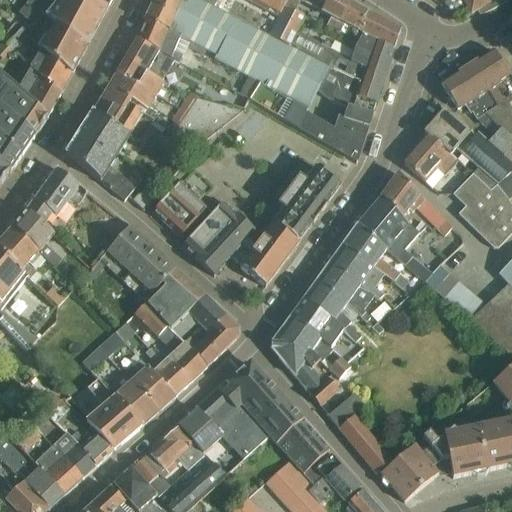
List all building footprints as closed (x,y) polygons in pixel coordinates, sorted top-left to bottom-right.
[(5,0),(4,2),(16,13),(26,1),(25,0),(5,0)] [(105,13),(87,0),(30,0),(27,4),(28,5),(37,12),(86,51),(105,13)] [(87,0),(105,13),(112,0),(87,0)] [(155,0),(145,23),(172,36),(188,0),(155,0)] [(188,0),(172,36),(180,40),(205,53),(206,53),(216,58),(214,62),(247,80),(255,84),(308,112),(309,112),(318,95),(327,103),(347,111),(347,110),(351,111),(360,86),(291,50),(290,49),(279,43),(270,39),(257,32),(236,21),(221,13),(210,7),(196,0),(188,0)] [(241,0),(267,13),(279,20),(284,10),(289,0),(241,0)] [(299,0),(289,0),(284,10),(294,15),(300,4),(298,3),(299,0)] [(338,24),(347,5),(338,0),(329,0),(322,16),(330,21),(338,24)] [(461,0),(471,16),(490,5),(487,0),(461,0)] [(37,12),(28,5),(19,16),(44,35),(36,49),(41,53),(72,78),(86,51),(37,12)] [(338,24),(330,21),(324,32),(338,39),(340,35),(344,28),(352,32),(355,34),(365,14),(347,5),(338,24)] [(277,23),(270,39),(279,43),(290,49),(291,50),(298,35),(305,20),(294,15),(284,10),(279,20),(277,23)] [(365,14),(355,34),(362,37),(354,51),(351,63),(298,35),(291,50),(360,86),(364,73),(374,42),(393,53),(397,41),(400,33),(368,16),(365,14)] [(137,42),(136,43),(159,55),(171,62),(173,63),(180,66),(183,59),(174,55),(180,40),(172,36),(145,23),(137,42)] [(0,26),(0,40),(1,42),(8,34),(0,26)] [(311,26),(306,36),(320,43),(325,33),(311,26)] [(344,28),(340,35),(348,39),(352,32),(344,28)] [(14,31),(1,47),(11,56),(24,40),(14,31)] [(374,42),(364,73),(385,80),(394,53),(393,53),(374,42)] [(136,43),(115,78),(136,89),(143,75),(147,77),(156,82),(161,85),(173,63),(171,62),(159,55),(136,43)] [(1,47),(0,47),(0,61),(3,64),(4,63),(11,56),(1,47)] [(72,78),(41,53),(29,72),(60,98),(61,99),(72,78)] [(493,53),(441,86),(452,104),(457,112),(465,107),(470,116),(472,115),(476,122),(485,116),(497,128),(500,131),(488,145),(511,166),(511,82),(511,81),(499,63),(493,53)] [(60,98),(29,72),(17,92),(30,100),(28,105),(47,122),(60,98)] [(364,73),(360,86),(351,111),(371,117),(371,116),(373,117),(376,106),(385,80),(364,73)] [(115,78),(100,103),(113,109),(116,103),(121,105),(123,101),(131,105),(129,109),(144,118),(147,113),(149,115),(152,117),(153,115),(156,117),(160,112),(152,108),(164,86),(161,85),(156,82),(147,77),(143,75),(136,89),(115,78)] [(308,112),(255,84),(245,101),(249,103),(296,133),(356,167),(368,131),(373,117),(371,116),(371,117),(351,111),(347,110),(347,111),(343,122),(338,120),(334,133),(306,116),(308,112)] [(0,111),(34,141),(35,139),(47,122),(0,85),(0,111)] [(188,98),(171,124),(178,128),(196,100),(188,98)] [(244,113),(226,109),(197,100),(185,117),(172,136),(196,151),(244,113)] [(92,116),(91,118),(114,132),(128,109),(129,109),(131,105),(123,101),(121,105),(116,103),(113,109),(100,103),(92,116)] [(91,118),(77,140),(95,150),(89,161),(95,165),(101,155),(116,164),(126,148),(130,142),(135,145),(140,144),(153,123),(144,118),(129,109),(128,109),(114,132),(91,118)] [(0,140),(22,159),(34,141),(0,111),(0,140)] [(511,166),(488,145),(477,136),(474,139),(444,112),(424,136),(428,139),(455,163),(456,162),(452,158),(457,152),(477,171),(496,189),(505,181),(511,175),(511,166)] [(428,139),(404,167),(424,185),(436,172),(442,177),(455,163),(428,139)] [(10,176),(21,159),(22,159),(0,140),(0,170),(7,177),(9,178),(10,176)] [(95,150),(77,140),(67,156),(102,186),(124,205),(136,190),(111,170),(116,164),(101,155),(95,165),(89,161),(95,150)] [(138,181),(145,171),(126,159),(119,169),(138,181)] [(169,164),(158,177),(168,185),(178,172),(169,164)] [(9,178),(7,177),(0,170),(0,190),(3,186),(9,178)] [(340,188),(316,170),(305,184),(299,180),(277,209),(283,213),(274,226),(298,244),(312,226),(313,226),(326,209),(325,208),(340,188)] [(477,171),(452,198),(465,210),(457,218),(493,252),(498,252),(511,237),(511,208),(508,203),(507,203),(496,189),(477,171)] [(57,172),(27,214),(44,229),(53,218),(56,221),(68,207),(71,209),(73,206),(76,209),(78,208),(88,197),(57,172)] [(381,199),(381,200),(403,222),(409,213),(413,216),(416,212),(444,240),(453,231),(425,204),(421,200),(420,199),(398,176),(381,199)] [(511,199),(511,190),(505,181),(496,189),(507,203),(508,203),(511,199)] [(208,211),(180,185),(153,215),(180,240),(208,211)] [(143,213),(157,199),(145,188),(132,203),(143,213)] [(357,228),(356,228),(386,254),(424,285),(432,276),(404,253),(411,246),(418,237),(403,222),(381,200),(380,201),(370,212),(357,228)] [(299,245),(298,244),(274,226),(256,250),(246,243),(253,235),(254,236),(255,235),(224,205),(182,250),(214,279),(215,278),(214,277),(231,259),(242,268),(240,270),(239,271),(241,272),(248,277),(264,289),(265,290),(266,289),(299,245)] [(10,233),(38,257),(55,271),(62,263),(46,250),(55,238),(44,229),(27,214),(10,233)] [(120,240),(129,230),(117,219),(108,230),(120,240)] [(356,228),(341,249),(383,279),(393,286),(399,278),(400,277),(380,262),(386,254),(356,228)] [(121,284),(151,249),(130,230),(129,230),(120,240),(99,263),(121,284)] [(0,244),(0,256),(29,283),(36,274),(28,267),(38,257),(10,233),(0,244)] [(174,271),(151,249),(121,284),(146,306),(161,291),(160,289),(174,271)] [(341,249),(329,265),(374,299),(379,304),(384,298),(374,291),(383,279),(341,249)] [(29,283),(0,256),(0,315),(4,320),(0,325),(27,354),(37,343),(1,313),(27,281),(29,283)] [(511,263),(497,278),(507,288),(511,292),(511,263)] [(329,265),(317,282),(357,315),(359,318),(366,325),(371,320),(361,311),(363,309),(364,309),(374,299),(329,265)] [(439,268),(432,276),(424,286),(432,293),(448,275),(439,268)] [(161,291),(146,306),(169,333),(204,298),(174,271),(160,289),(161,291)] [(457,283),(448,275),(432,293),(441,300),(457,283)] [(317,282),(305,298),(343,334),(344,335),(355,346),(361,340),(349,328),(359,318),(357,315),(317,282)] [(457,283),(441,300),(450,309),(467,291),(457,283)] [(511,292),(507,288),(486,308),(470,326),(511,361),(511,292)] [(53,289),(46,297),(58,308),(65,300),(53,289)] [(477,299),(467,291),(450,309),(460,318),(477,299)] [(204,298),(169,333),(178,342),(198,324),(207,333),(223,317),(205,299),(204,298)] [(305,298),(292,316),(330,351),(343,334),(305,298)] [(486,308),(477,299),(460,318),(470,326),(486,308)] [(136,316),(135,316),(159,342),(175,356),(168,363),(173,369),(190,387),(191,387),(207,372),(183,347),(178,342),(169,333),(146,306),(136,316)] [(292,316),(282,329),(320,364),(339,383),(351,370),(346,366),(340,360),(332,368),(325,361),(332,353),(330,351),(292,316)] [(195,335),(183,347),(207,372),(208,371),(208,370),(239,340),(239,332),(223,317),(207,333),(200,340),(195,335)] [(132,319),(125,326),(135,336),(141,343),(149,336),(132,319)] [(376,325),(372,330),(379,336),(383,332),(376,325)] [(115,335),(112,338),(122,348),(135,336),(125,326),(124,327),(116,335),(115,335)] [(320,364),(282,329),(270,346),(271,352),(309,397),(325,384),(312,371),(320,364)] [(112,338),(97,352),(107,362),(122,348),(112,338)] [(97,352),(82,366),(91,376),(107,362),(97,352)] [(151,353),(146,357),(150,362),(153,365),(146,371),(176,400),(190,387),(173,369),(162,357),(158,361),(151,353)] [(139,364),(132,370),(139,378),(134,383),(163,412),(176,400),(146,371),(139,364)] [(234,414),(241,408),(261,390),(267,384),(254,370),(245,369),(227,386),(228,387),(220,394),(219,393),(218,394),(218,395),(234,414)] [(511,369),(493,386),(505,400),(511,408),(511,369)] [(123,377),(107,392),(114,400),(143,429),(163,412),(129,378),(126,380),(123,377)] [(329,381),(325,384),(309,397),(320,410),(339,393),(329,381)] [(103,409),(86,425),(92,432),(114,454),(143,429),(114,400),(107,392),(97,382),(87,391),(89,392),(90,394),(103,409)] [(241,408),(258,427),(284,403),(277,395),(276,396),(271,401),(269,399),(268,400),(261,392),(262,391),(261,390),(241,408)] [(250,418),(241,408),(234,414),(233,412),(218,395),(199,412),(198,411),(178,430),(194,447),(202,456),(220,439),(243,464),(269,440),(258,427),(250,418)] [(338,432),(354,419),(362,413),(366,409),(354,395),(327,419),(338,432)] [(50,396),(37,409),(46,418),(59,406),(50,396)] [(269,440),(276,447),(302,424),(301,423),(295,428),(294,426),(293,427),(286,420),(287,419),(285,417),(290,412),(291,412),(291,411),(284,403),(258,427),(269,440)] [(59,406),(46,418),(60,433),(65,439),(95,471),(95,472),(114,454),(92,432),(86,425),(81,429),(59,406)] [(364,430),(354,419),(338,432),(348,444),(364,430)] [(511,423),(479,430),(488,473),(506,469),(511,473),(511,472),(511,423)] [(315,438),(302,424),(276,447),(289,462),(315,438)] [(148,457),(133,472),(157,499),(158,501),(171,489),(164,481),(178,469),(177,468),(180,466),(188,474),(205,459),(202,456),(194,447),(178,430),(148,457)] [(364,430),(348,444),(357,455),(374,442),(364,430)] [(488,473),(479,430),(444,438),(444,440),(450,468),(452,481),(471,477),(477,480),(485,478),(488,473)] [(33,431),(16,447),(21,452),(34,467),(34,468),(62,501),(81,484),(52,451),(33,431)] [(450,468),(444,440),(437,445),(429,436),(381,477),(405,505),(438,477),(444,469),(450,468)] [(34,467),(21,452),(8,437),(0,444),(0,465),(44,511),(50,511),(62,501),(34,468),(34,467)] [(312,469),(329,453),(315,438),(289,462),(291,463),(299,473),(303,477),(307,473),(312,469)] [(65,439),(52,451),(81,484),(95,471),(65,439)] [(374,442),(357,455),(367,466),(383,453),(374,442)] [(383,453),(367,466),(376,477),(391,463),(383,453)] [(341,468),(330,456),(313,470),(315,473),(321,480),(334,494),(344,504),(360,490),(341,468)] [(299,473),(291,463),(266,486),(274,496),(299,473)] [(0,480),(0,481),(1,480),(7,486),(6,487),(13,495),(5,503),(13,511),(44,511),(0,465),(0,480)] [(157,499),(133,472),(114,488),(134,511),(189,511),(193,509),(225,481),(213,466),(161,511),(153,503),(157,499)] [(283,505),(308,482),(303,477),(299,473),(274,496),(283,505)] [(307,473),(303,477),(308,482),(313,488),(317,484),(321,480),(315,473),(311,477),(307,473)] [(320,507),(334,494),(321,480),(317,484),(313,488),(307,494),(311,498),(320,507)] [(308,482),(283,505),(289,511),(295,511),(311,498),(307,494),(313,488),(308,482)] [(91,509),(93,511),(130,511),(111,491),(91,509)] [(380,511),(363,492),(347,507),(347,508),(345,511),(380,511)] [(311,498),(295,511),(314,511),(320,507),(311,498)] [(255,511),(256,511),(247,501),(235,511),(255,511)]
